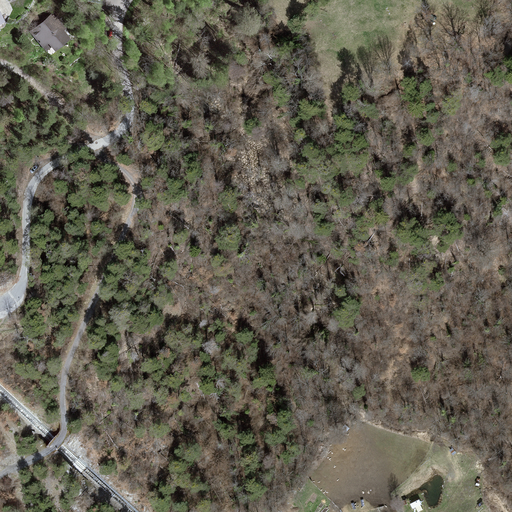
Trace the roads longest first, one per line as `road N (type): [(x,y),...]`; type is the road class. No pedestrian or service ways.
road 1 (track): [(0,61),(67,109),(101,156),(129,177),(136,197),(65,369),(63,435),(0,474)]
road 2 (residential): [(124,0),(118,52),(128,120),(33,184),(22,278),(0,306)]
